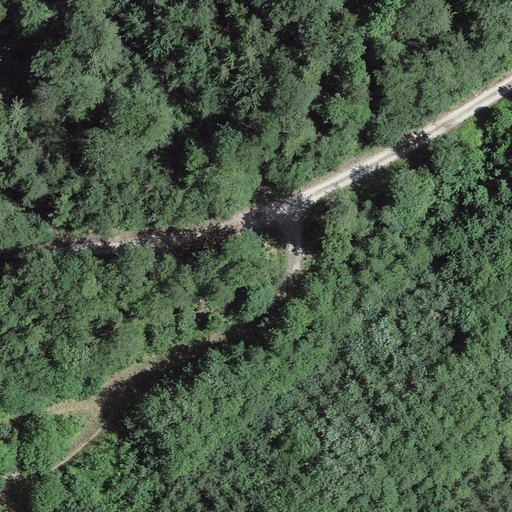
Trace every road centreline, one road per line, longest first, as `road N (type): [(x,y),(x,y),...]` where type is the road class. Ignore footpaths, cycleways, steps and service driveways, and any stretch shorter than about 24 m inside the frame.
road 1 (track): [(0,262),(28,248),(200,244),(389,162),(511,90)]
road 2 (track): [(0,511),(32,475),(287,287),(301,201)]
